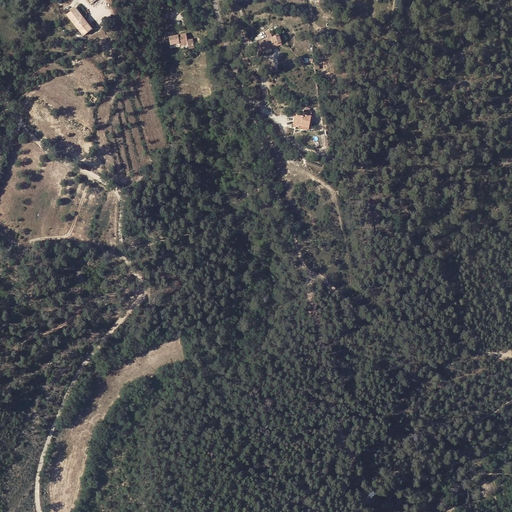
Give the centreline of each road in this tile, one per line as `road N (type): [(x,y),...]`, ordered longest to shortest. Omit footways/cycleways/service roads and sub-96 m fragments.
road 1 (track): [(39,511),(52,428),(80,369),(141,295),(143,275),(122,240)]
road 2 (track): [(307,282),(323,403),(351,464),(335,511)]
road 3 (track): [(244,89),(307,282)]
road 4 (track): [(26,127),(50,155),(119,195),(122,240)]
road 5 (track): [(0,359),(103,294),(142,291)]
